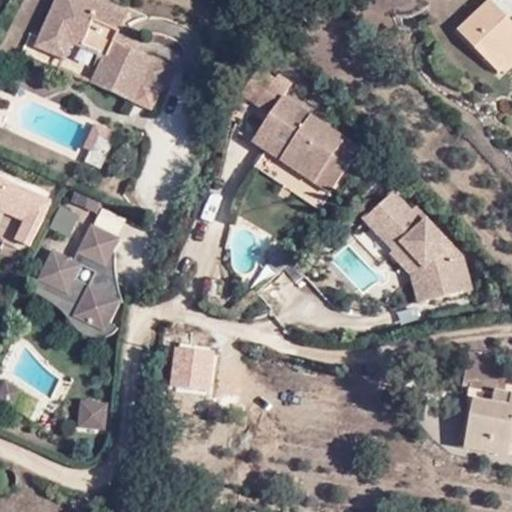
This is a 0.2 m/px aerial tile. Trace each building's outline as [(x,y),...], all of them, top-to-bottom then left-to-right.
[(120,32),(124,22),(74,0),(59,0),(38,46),(63,59),(71,42),(106,58),(92,86),(130,104),(140,84),(159,92),(169,68),(136,53),(116,43),(120,32)] [(74,0),(124,22),(126,19),(85,0),(74,0)] [(511,0),(494,0),(463,25),(473,39),(480,34),(496,56),(511,42),(511,41),(508,36),(511,33),(511,0)] [(227,16),(238,22),(244,12),(230,7),(227,16)] [(141,42),(120,32),(116,43),(136,53),(141,42)] [(480,34),(473,39),(497,69),(511,57),(511,33),(508,36),(511,41),(511,42),(496,56),(480,34)] [(270,115),(282,97),(281,97),(290,84),(276,74),(274,79),(258,68),(240,95),(270,115)] [(274,137),(294,106),(282,97),(270,115),(252,142),(265,151),(266,149),(281,160),(289,148),(274,137)] [(360,149),(294,106),(274,137),(289,148),(281,160),(266,149),(265,151),(254,167),(278,182),(319,210),(360,149)] [(98,136),(89,154),(105,161),(113,143),(98,136)] [(105,161),(89,154),(84,165),(99,171),(105,161)] [(422,223),(410,210),(393,191),(365,219),(396,250),(403,243),(425,265),(434,297),(470,287),(461,255),(426,218),(422,223)] [(414,206),(410,210),(422,223),(426,218),(414,206)] [(13,239),(28,247),(41,222),(26,214),(13,239)] [(53,251),(35,289),(77,311),(74,317),(106,334),(110,323),(121,303),(108,296),(114,282),(102,276),(118,246),(120,240),(91,224),(73,261),(53,251)] [(114,257),(118,246),(102,276),(114,282),(116,282),(114,257)] [(108,296),(121,303),(116,282),(114,282),(108,296)] [(77,311),(35,289),(33,293),(41,297),(51,304),(62,313),(70,324),(82,334),(92,339),(105,339),(113,334),(119,328),(110,323),(106,334),(74,317),(77,311)] [(0,391),(0,401),(11,409),(21,392),(8,381),(0,391)] [(491,391),(489,402),(507,406),(509,394),(491,391)] [(472,400),(466,434),(510,442),(510,438),(511,438),(511,394),(509,394),(507,406),(489,402),(472,400)] [(78,429),(104,432),(106,405),(81,403),(78,429)] [(510,442),(466,434),(463,446),(509,454),(510,442)] [(183,483),(170,483),(169,497),(182,498),(183,483)]
